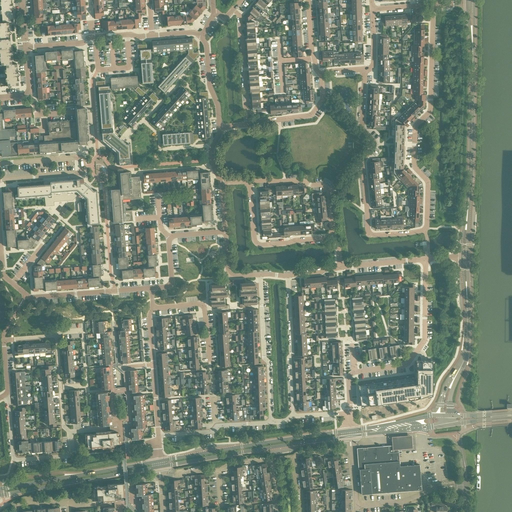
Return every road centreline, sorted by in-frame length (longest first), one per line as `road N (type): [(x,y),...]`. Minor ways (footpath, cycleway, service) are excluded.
road 1 (tertiary): [(465,256),(470,2)]
road 2 (unclassified): [(425,230),(425,177),(413,164),(413,138),(429,109),(434,5)]
road 3 (unclassified): [(425,230),(368,232),(362,164),(375,146),(363,129),(364,70)]
road 4 (secondary): [(350,429),(158,460)]
road 5 (secondary): [(158,466),(350,436)]
road 6 (residential): [(0,179),(86,173),(85,157),(0,163)]
road 7 (tertiary): [(445,421),(466,346),(465,256)]
road 8 (residential): [(354,372),(406,365),(424,340),(426,259)]
road 9 (secondary): [(158,460),(0,489)]
road 10 (secondary): [(0,494),(158,466)]
road 11 (residential): [(149,288),(29,296),(21,268)]
road 12 (residential): [(269,421),(264,275)]
road 13 (residential): [(293,414),(287,274)]
road 14 (residential): [(249,182),(257,243),(332,237)]
road 15 (residential): [(332,237),(329,194),(312,179),(249,182)]
road 16 (residential): [(158,435),(151,310)]
road 17 (residential): [(248,123),(238,3)]
